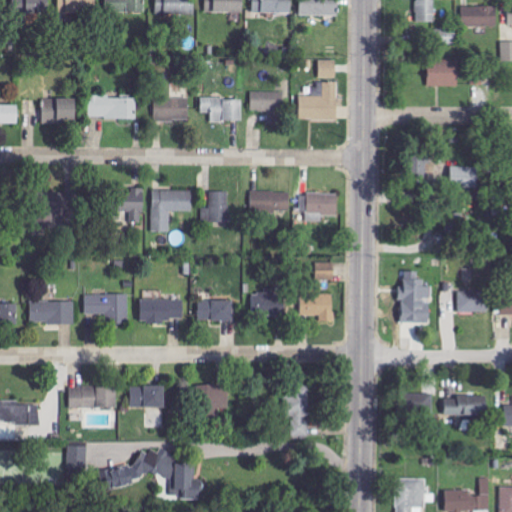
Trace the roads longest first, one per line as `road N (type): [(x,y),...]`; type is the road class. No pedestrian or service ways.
road 1 (tertiary): [(362,0),(356,511)]
road 2 (residential): [(511,356),(0,356)]
road 3 (residential): [(0,156),(361,159)]
road 4 (residential): [(361,117),(511,116)]
